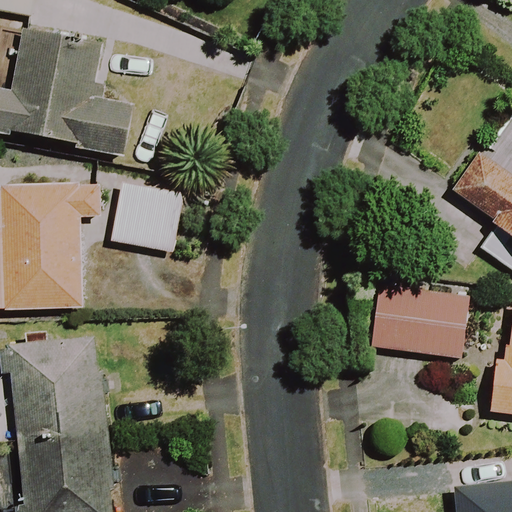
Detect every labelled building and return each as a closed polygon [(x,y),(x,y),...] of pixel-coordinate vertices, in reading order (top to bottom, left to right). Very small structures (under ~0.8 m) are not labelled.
[(0,0),(0,14),(31,19),(33,0),(0,0)] [(97,52),(25,39),(15,97),(0,93),(0,137),(128,160),(137,106),(89,98),(97,52)] [(495,228),(478,251),(511,275),(511,155),(499,173),(479,159),(451,196),(495,228)] [(180,197),(121,188),(112,248),(172,256),(180,197)] [(97,210),(97,190),(0,189),(0,314),(81,315),(82,210),(97,210)] [(475,287),(383,275),(374,337),(467,350),(475,287)] [(511,309),(511,310),(507,365),(494,364),(490,417),(511,418),(511,309)] [(110,511),(102,345),(11,350),(13,387),(0,387),(0,426),(17,426),(21,511),(110,511)] [(511,511),(511,486),(450,494),(451,511),(511,511)]
